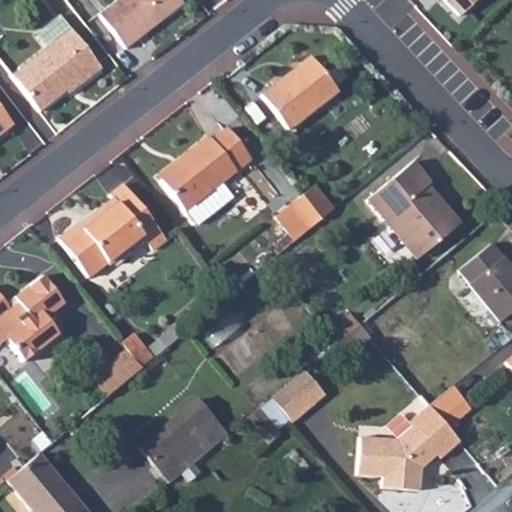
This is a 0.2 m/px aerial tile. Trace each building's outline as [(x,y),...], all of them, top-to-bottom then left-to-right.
[(119,0),(96,18),(121,52),(179,7),(172,0),(119,0)] [(438,0),(457,22),(482,1),(481,0),(438,0)] [(7,79),(35,114),(79,79),(83,82),(96,72),(66,33),(7,79)] [(259,99),(285,133),(334,94),(307,60),(259,99)] [(179,165),(156,183),(190,227),(227,199),(215,186),(247,161),(222,130),(207,142),(204,139),(176,161),(179,165)] [(153,180),(156,183),(179,165),(176,161),(153,180)] [(362,205),(400,249),(405,244),(417,258),(455,226),(424,190),(427,185),(410,165),(362,205)] [(140,244),(150,255),(164,244),(119,188),(105,199),(109,204),(76,230),(73,228),(54,244),(85,282),(104,268),(106,271),(140,244)] [(318,222),(329,213),(309,189),(299,197),(318,222)] [(274,218),(294,242),(318,222),(299,197),(274,218)] [(405,244),(400,249),(412,262),(417,258),(405,244)] [(511,316),(511,276),(488,249),(455,276),(499,327),(511,316)] [(0,343),(1,343),(27,376),(37,376),(61,356),(63,350),(43,321),(61,306),(38,278),(2,306),(0,303),(0,343)] [(333,348),(339,343),(356,329),(347,317),(324,337),(333,348)] [(350,355),(367,341),(356,329),(339,343),(350,355)] [(130,337),(117,348),(121,352),(136,371),(149,360),(130,337)] [(124,384),(137,373),(136,371),(121,352),(107,363),(124,384)] [(511,358),(500,368),(511,380),(511,358)] [(103,402),(124,384),(107,363),(86,381),(103,402)] [(266,404),(286,427),(319,400),(299,376),(266,404)] [(426,410),(436,421),(439,418),(447,426),(466,410),(449,391),(426,410)] [(192,434),(208,453),(222,441),(194,405),(161,431),(174,448),(192,434)] [(458,446),(436,421),(426,410),(407,426),(410,430),(394,444),(358,441),(355,478),(381,481),(380,492),(418,494),(419,472),(417,469),(421,465),(424,468),(435,459),(439,462),(458,446)] [(273,437),(253,415),(241,425),(260,448),(273,437)] [(136,452),(166,488),(208,453),(192,434),(174,448),(161,431),(136,452)] [(80,511),(35,458),(1,485),(23,511),(80,511)]
